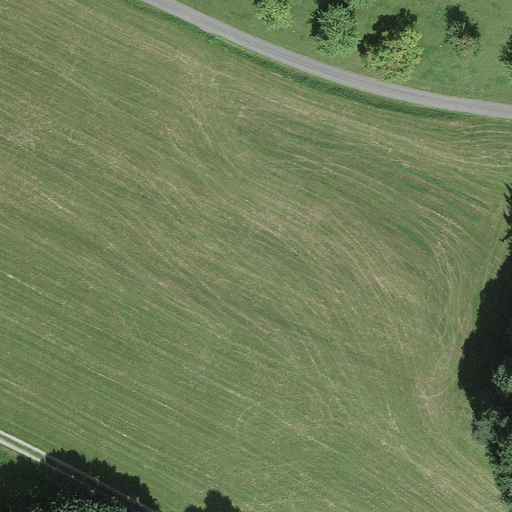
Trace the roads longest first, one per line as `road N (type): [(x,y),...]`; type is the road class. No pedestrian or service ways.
road 1 (residential): [(171,0),(337,70),(511,107)]
road 2 (track): [(0,439),(140,511)]
